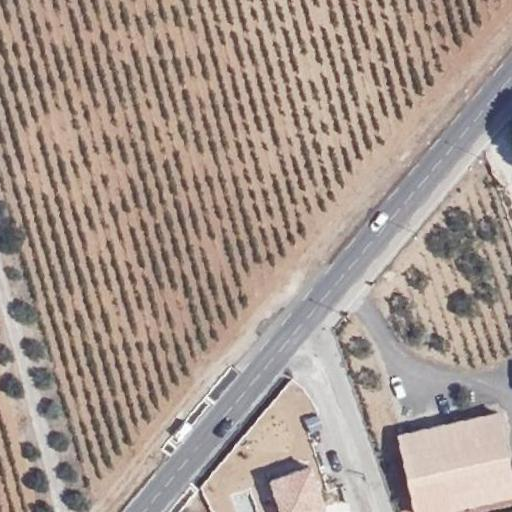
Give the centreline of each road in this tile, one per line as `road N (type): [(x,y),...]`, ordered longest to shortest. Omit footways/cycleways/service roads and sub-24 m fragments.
road 1 (secondary): [(305,319),(511,78)]
road 2 (secondary): [(141,511),(305,319)]
road 3 (residential): [(305,319),(322,336),(385,511)]
